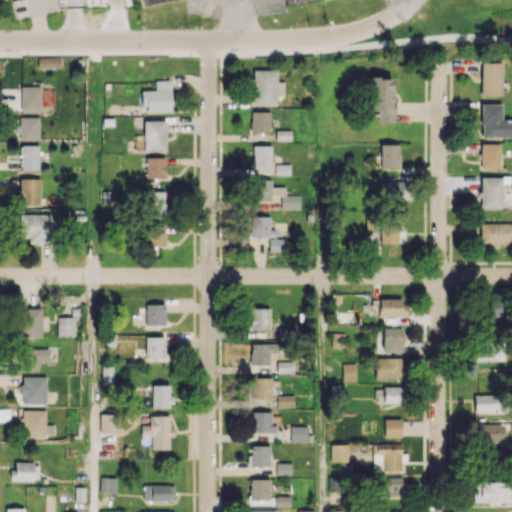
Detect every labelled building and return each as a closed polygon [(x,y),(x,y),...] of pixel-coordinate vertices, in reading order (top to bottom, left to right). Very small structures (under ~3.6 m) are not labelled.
[(501,63),(480,63),(480,95),(501,95),(501,63)] [(251,104),(276,105),(276,95),(283,95),(284,82),(276,81),(276,70),(252,69),(251,104)] [(369,114),(377,114),(377,122),(393,122),(393,77),(369,77),(369,114)] [(142,90),(142,112),(172,111),(171,80),(154,80),(155,90),(142,90)] [(40,86),(20,86),(20,110),(39,110),(40,86)] [(481,138),(511,138),(511,119),(501,119),(501,104),(481,104),(481,138)] [(269,132),(269,111),(250,111),(250,132),(269,132)] [(39,117),(19,117),(19,139),(38,140),(39,117)] [(143,151),(165,151),(165,120),(143,120),(143,151)] [(276,140),(291,141),(291,130),(276,130),(276,140)] [(480,168),(499,168),(499,144),(480,143),(480,168)] [(21,170),(38,170),(37,144),(20,145),(21,170)] [(380,169),(399,168),(399,144),(379,144),(380,169)] [(270,166),(270,145),(252,145),(252,166),(270,166)] [(164,157),(145,157),(145,178),(164,178),(164,157)] [(274,175),(290,175),(290,164),(274,164),(274,175)] [(501,177),(479,177),(479,208),(501,208),(501,177)] [(39,178),(18,179),(18,205),(39,205),(39,178)] [(300,209),(300,195),(284,195),(284,187),(271,186),(271,179),(253,179),(253,200),(271,200),(271,195),(280,195),(280,209),(300,209)] [(380,181),(380,199),(408,199),(408,182),(380,181)] [(145,191),(147,217),(156,217),(156,213),(164,213),(164,191),(145,191)] [(49,215),(21,214),(20,243),(48,244),(49,215)] [(269,217),(250,216),(249,237),(268,237),(268,250),(284,251),(284,239),(275,239),(275,230),(269,230),(269,217)] [(378,243),(398,243),(399,222),(376,221),(376,216),(366,216),(365,231),(379,232),(378,243)] [(511,222),(480,222),(479,243),(488,243),(488,248),(498,248),(498,244),(511,244),(511,222)] [(164,246),(164,225),(145,225),(145,246),(164,246)] [(406,316),(406,298),(378,298),(378,317),(406,316)] [(497,316),(496,301),(485,302),(486,316),(497,316)] [(145,325),(164,324),(164,304),(145,304),(145,325)] [(18,337),(41,338),(41,308),(19,308),(18,337)] [(269,329),(269,308),(250,308),(250,329),(269,329)] [(74,336),(75,317),(57,317),(56,335),(74,336)] [(294,328),(279,327),(278,339),(294,339),(294,328)] [(401,352),(402,327),(383,327),(382,352),(401,352)] [(164,336),(145,337),(145,358),(164,357),(164,336)] [(503,361),(502,341),(472,342),(472,361),(503,361)] [(250,344),(250,364),(269,364),(269,353),(278,353),(278,343),(250,344)] [(37,371),(37,361),(48,362),(48,349),(19,348),(19,371),(37,371)] [(403,357),(373,358),(373,380),(403,379),(403,357)] [(293,373),(293,362),(277,362),(277,373),(293,373)] [(355,363),(342,363),(342,380),(355,380),(355,363)] [(101,383),(111,384),(112,366),(101,366),(101,383)] [(46,377),(21,376),(20,404),(45,405),(46,377)] [(270,398),(270,378),(251,377),(251,398),(270,398)] [(151,407),(170,406),(170,384),(151,385),(151,407)] [(473,412),(498,413),(498,394),(473,394),(473,412)] [(293,407),(293,395),(277,395),(277,407),(293,407)] [(19,436),(44,437),(45,410),(20,409),(19,436)] [(270,412),(252,412),(252,432),(276,432),(276,425),(270,425),(270,412)] [(99,432),(113,432),(114,414),(99,413),(99,432)] [(151,449),(169,449),(168,431),(169,431),(169,416),(148,416),(148,425),(140,425),(141,436),(151,436),(151,449)] [(401,436),(400,419),(383,419),(384,437),(401,436)] [(477,424),(477,443),(505,441),(504,423),(477,424)] [(289,441),(307,442),(307,426),(290,426),(289,441)] [(372,471),(401,470),(400,443),(372,444),(372,471)] [(330,461),(347,461),(347,444),(330,444),(330,461)] [(269,446),(248,446),(248,466),(268,466),(269,446)] [(13,462),(13,469),(9,469),(9,480),(38,481),(38,463),(13,462)] [(291,462),(276,462),(276,474),(291,474),(291,462)] [(115,492),(116,477),(100,477),(99,492),(115,492)] [(404,496),(404,477),(380,477),(380,496),(404,496)] [(269,479),(249,478),(249,499),(268,500),(269,479)] [(509,502),(509,481),(475,481),(476,503),(509,502)] [(173,485),(142,485),(142,501),(173,501),(173,485)] [(84,501),(85,487),(74,486),(74,501),(84,501)] [(289,507),(289,496),(275,496),(275,506),(289,507)]
